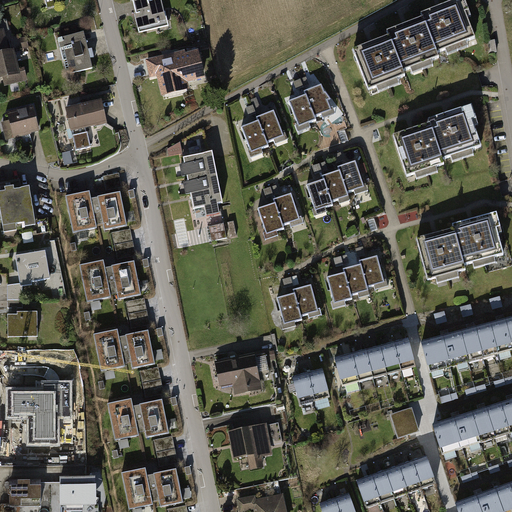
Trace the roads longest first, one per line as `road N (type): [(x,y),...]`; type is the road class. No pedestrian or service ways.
road 1 (residential): [(139,151),(211,511)]
road 2 (track): [(139,151),(408,0)]
road 3 (residential): [(103,0),(139,151)]
road 4 (residential): [(0,164),(73,174),(139,151)]
